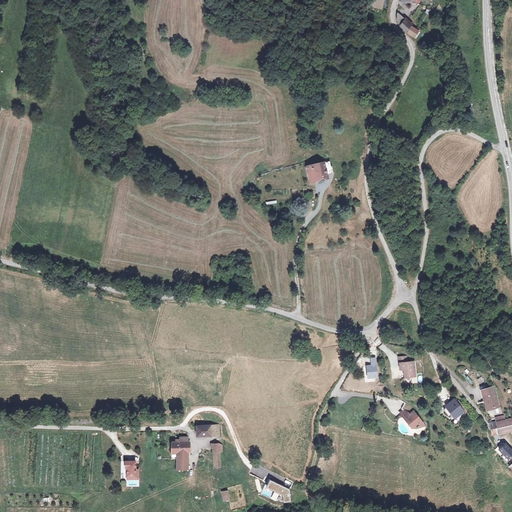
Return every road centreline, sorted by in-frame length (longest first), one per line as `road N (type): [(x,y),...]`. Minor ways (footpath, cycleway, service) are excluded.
road 1 (unclassified): [(367,329),(334,332),(263,308),(134,295),(0,256)]
road 2 (unclassified): [(395,0),(393,25),(412,46),(412,62),(373,134),(366,186),(401,294)]
road 3 (unclassified): [(413,296),(427,233),(420,160),(428,141),(458,129),(507,154)]
road 4 (unclassified): [(0,420),(186,428)]
road 5 (secondary): [(486,0),(507,154)]
road 6 (residential): [(413,296),(430,350),(485,420)]
road 7 (track): [(298,319),(296,247),(322,188)]
road 8 (track): [(325,511),(312,501),(311,470),(333,393)]
road 9 (track): [(412,46),(440,51),(455,66),(474,134)]
